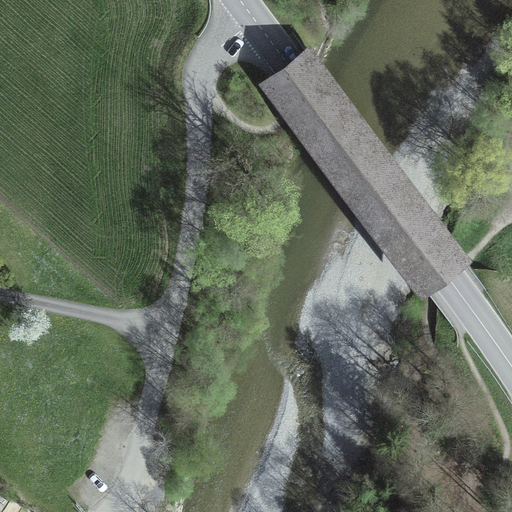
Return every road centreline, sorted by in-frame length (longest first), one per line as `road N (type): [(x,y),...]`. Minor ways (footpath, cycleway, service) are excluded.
road 1 (track): [(474,511),(462,387),(428,334),(430,313),(511,216)]
road 2 (secondary): [(284,57),(469,306)]
